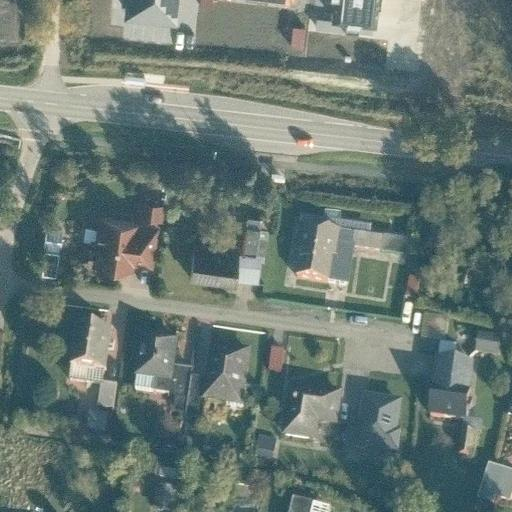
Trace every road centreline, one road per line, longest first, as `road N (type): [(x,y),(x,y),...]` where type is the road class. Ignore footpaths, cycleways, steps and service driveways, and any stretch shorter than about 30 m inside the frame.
road 1 (secondary): [(511,155),(44,103)]
road 2 (residential): [(383,354),(344,335),(3,286)]
road 3 (residential): [(8,232),(44,103)]
